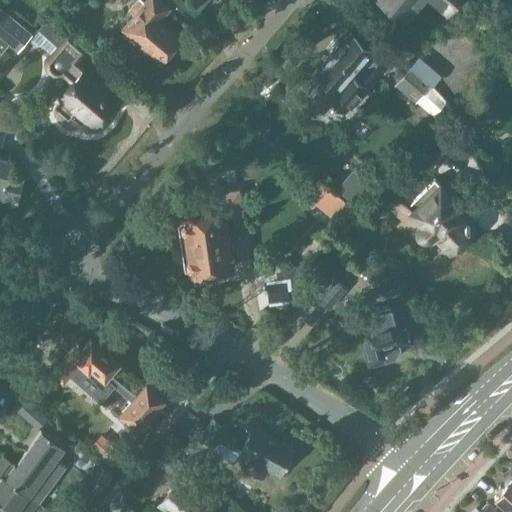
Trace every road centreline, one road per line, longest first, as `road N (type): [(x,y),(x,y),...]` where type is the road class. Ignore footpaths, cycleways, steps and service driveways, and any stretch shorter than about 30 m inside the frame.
road 1 (residential): [(418,474),(215,338),(43,268)]
road 2 (residential): [(43,268),(91,227),(290,0)]
